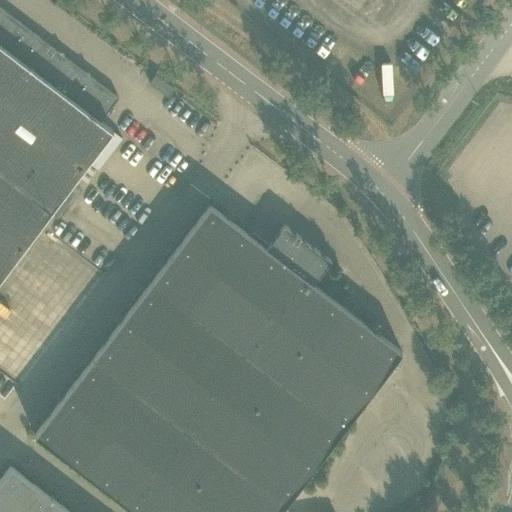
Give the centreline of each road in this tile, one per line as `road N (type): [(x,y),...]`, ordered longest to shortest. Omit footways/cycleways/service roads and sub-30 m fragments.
road 1 (unclassified): [(383,191),(131,0)]
road 2 (unknown): [(17,0),(109,69),(189,144)]
road 3 (unclassified): [(383,191),(511,23)]
road 4 (unclassified): [(494,353),(383,191)]
